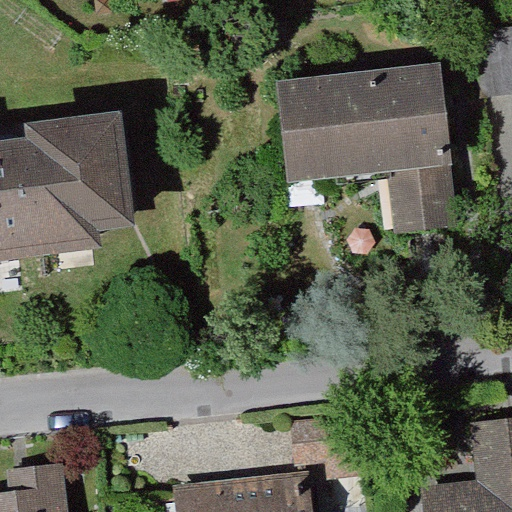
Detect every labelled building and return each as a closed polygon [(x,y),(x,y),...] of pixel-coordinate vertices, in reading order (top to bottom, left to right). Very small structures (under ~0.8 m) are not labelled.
[(445,225),(441,173),(433,70),(277,82),(285,183),(387,175),(391,230),(445,225)] [(22,150),(0,151),(0,270),(100,263),(98,237),(136,234),(128,125),(21,133),(22,150)] [(511,511),(511,413),(462,418),(468,476),(412,482),(415,511),(511,511)] [(314,511),(312,476),(351,474),(348,417),(285,421),(288,473),(171,480),(172,511),(314,511)] [(0,495),(0,511),(67,511),(62,460),(3,466),(6,495),(0,495)]
